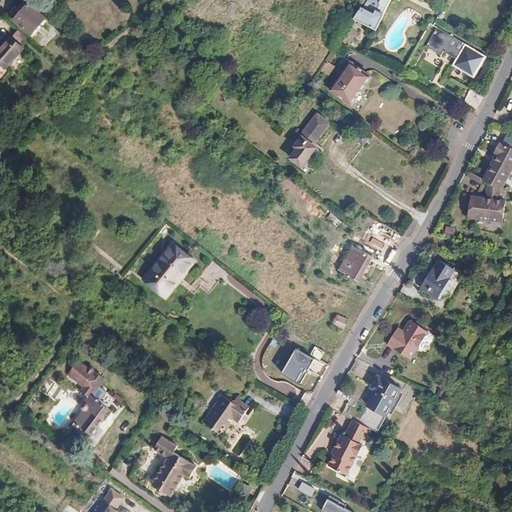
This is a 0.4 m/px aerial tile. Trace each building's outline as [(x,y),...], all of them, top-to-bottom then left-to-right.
[(361,6),(354,19),(376,30),(391,0),(379,0),(374,12),(361,6)] [(42,21),(24,7),(11,22),(29,36),(42,21)] [(463,46),(441,29),(427,47),(441,58),(444,54),(455,62),(463,46)] [(2,72),(21,47),(9,38),(0,48),(0,83),(6,76),(2,72)] [(463,46),(455,62),(457,63),(452,69),(472,84),(487,64),(463,46)] [(326,62),(322,72),(329,75),(332,64),(326,62)] [(346,104),(367,76),(347,62),(327,89),(346,104)] [(295,139),(292,143),(295,146),(285,159),(303,171),(320,148),(312,142),(326,123),(314,113),(301,131),(295,139)] [(351,131),(355,126),(343,117),(339,122),(351,131)] [(501,187),(511,167),(511,148),(501,142),(495,152),(497,154),(483,179),(487,181),(501,188),(501,187)] [(501,188),(487,181),(486,198),(471,196),(469,217),(502,221),(505,200),(499,200),(501,188)] [(454,236),(455,227),(446,226),(445,234),(454,236)] [(165,297),(193,260),(170,243),(142,280),(165,297)] [(357,280),(371,256),(351,245),(338,268),(357,280)] [(417,288),(435,299),(453,270),(435,259),(417,288)] [(511,281),(511,268),(507,267),(503,278),(511,282),(511,281)] [(349,322),(337,318),(333,326),(345,332),(349,322)] [(405,320),(400,330),(396,328),(384,346),(409,359),(425,331),(405,320)] [(311,356),(322,361),(326,353),(315,348),(311,356)] [(315,360),(297,350),(284,374),(302,384),(315,360)] [(87,366),(78,359),(67,372),(83,384),(79,389),(88,396),(83,401),(88,405),(72,425),(81,431),(84,427),(90,432),(102,417),(104,419),(112,409),(96,396),(97,395),(98,393),(97,392),(97,390),(95,389),(105,377),(95,369),(93,371),(95,368),(89,363),(87,366)] [(374,389),(366,404),(385,414),(400,387),(376,375),(369,386),(374,389)] [(102,398),(109,405),(114,398),(107,392),(102,398)] [(226,399),(218,393),(200,419),(217,432),(226,420),(223,418),(227,414),(234,419),(243,406),(233,399),(235,396),(230,393),(226,399)] [(323,466),(344,477),(359,447),(354,444),(357,439),(360,440),(366,429),(357,425),(348,420),(342,431),(345,433),(342,437),(337,435),(330,448),(332,450),(323,466)] [(173,450),(177,444),(161,433),(153,446),(168,458),(163,466),(161,465),(152,477),(159,483),(158,485),(169,493),(183,472),(188,476),(195,466),(173,450)] [(302,482),(299,491),(313,497),(316,488),(302,482)] [(126,500),(113,489),(96,511),(97,511),(118,511),(117,511),(126,500)] [(330,511),(351,511),(329,500),(324,508),(330,511)]
